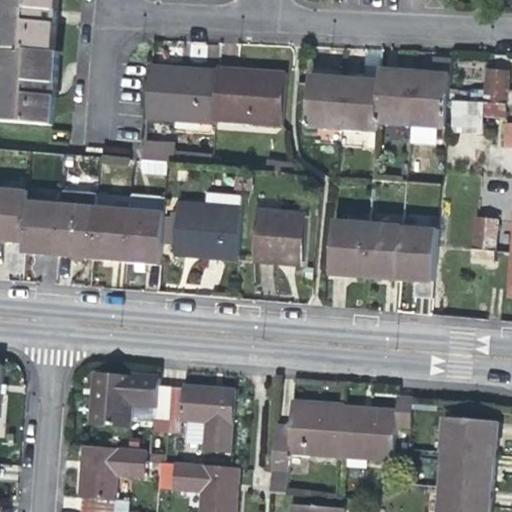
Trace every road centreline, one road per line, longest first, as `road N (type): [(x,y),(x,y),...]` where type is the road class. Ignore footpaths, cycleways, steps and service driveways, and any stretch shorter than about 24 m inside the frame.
road 1 (residential): [(511,360),(55,321)]
road 2 (residential): [(260,22),(511,31)]
road 3 (residential): [(55,321),(39,511)]
road 4 (residential): [(260,22),(106,14)]
